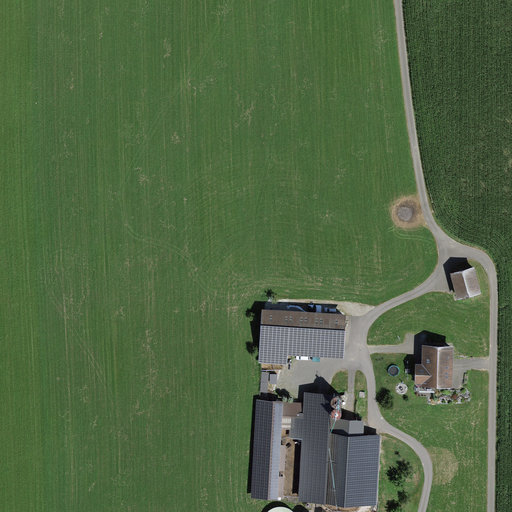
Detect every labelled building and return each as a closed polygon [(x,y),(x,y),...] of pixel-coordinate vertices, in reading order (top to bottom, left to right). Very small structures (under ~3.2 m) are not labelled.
[(450,269),(457,295),(476,291),(470,265),(450,269)] [(340,351),(342,311),(262,308),(259,358),(283,359),(283,349),(340,351)] [(448,379),(449,342),(425,342),(424,363),(416,362),(416,379),(448,379)] [(258,401),(253,493),(273,494),(277,431),(304,433),(300,496),(372,500),(376,438),(359,437),(360,418),(338,417),(340,393),(304,391),(303,404),(258,401)] [(299,495),(300,457),(290,457),(290,472),(286,472),(285,495),(299,495)] [(270,511),(295,511),(275,503),(270,511)]
